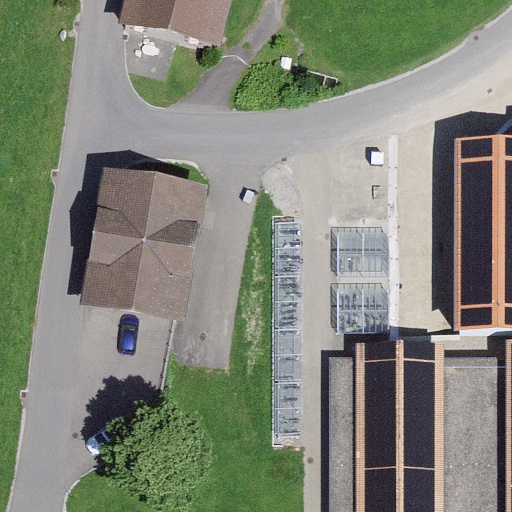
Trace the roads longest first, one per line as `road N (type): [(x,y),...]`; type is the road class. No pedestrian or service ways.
road 1 (residential): [(90,126),(256,142),(319,134),(396,111),(511,48)]
road 2 (residential): [(37,511),(90,126)]
road 3 (residential): [(90,126),(104,0)]
